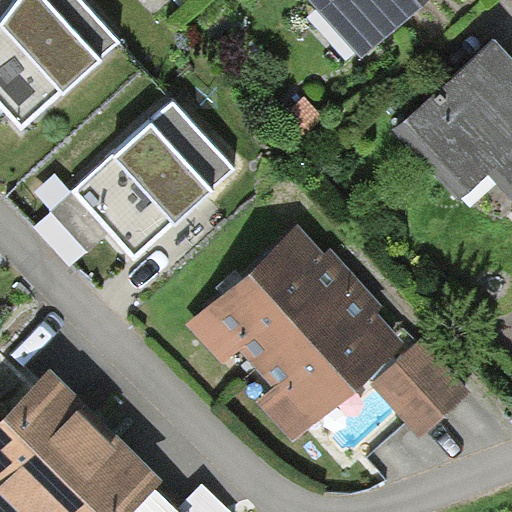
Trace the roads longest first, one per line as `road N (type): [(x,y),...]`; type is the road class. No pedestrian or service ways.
road 1 (residential): [(0,235),(266,503),(287,511)]
road 2 (residential): [(398,511),(511,467)]
